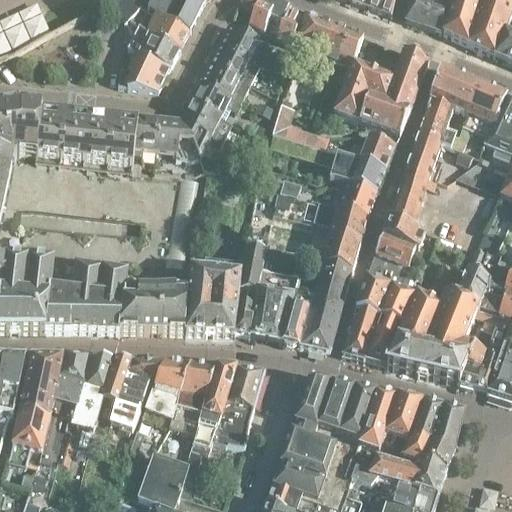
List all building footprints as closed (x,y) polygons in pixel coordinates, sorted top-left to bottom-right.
[(124,29),(141,12),(134,0),(125,0),(115,6),(124,29)] [(204,8),(205,7),(190,0),(164,0),(155,19),(190,37),(204,8)] [(289,13),(263,1),(259,0),(253,0),(239,12),(254,18),(248,32),(251,34),(252,33),(263,39),(270,21),(283,27),(289,13)] [(351,0),(350,7),(368,13),(372,0),(351,0)] [(391,22),(396,0),(372,0),(368,13),(391,22)] [(440,39),(450,7),(428,0),(422,0),(422,2),(415,0),(412,0),(405,27),(440,39)] [(465,50),(480,0),(452,0),(450,7),(440,39),(443,40),(465,50)] [(506,33),(506,32),(511,17),(511,3),(501,0),(480,0),(465,50),(468,52),(469,52),(495,64),(506,33)] [(290,52),(304,20),(289,13),(283,27),(275,45),(290,52)] [(190,37),(155,19),(154,19),(145,38),(180,55),(190,37)] [(305,59),(318,25),(304,20),(290,52),(299,57),(305,59)] [(319,64),(333,31),(318,25),(305,59),(319,64)] [(180,55),(145,38),(139,31),(127,55),(133,57),(170,74),(180,55)] [(335,70),(348,37),(333,31),(319,64),(335,70)] [(269,52),(229,32),(219,52),(248,67),(254,56),(264,62),(269,52)] [(495,64),(511,71),(511,34),(506,32),(506,33),(495,64)] [(351,71),(362,43),(348,37),(335,70),(349,76),(351,71)] [(248,67),(219,52),(209,71),(238,86),(244,76),(254,81),(259,72),(248,67)] [(170,74),(133,57),(126,75),(129,75),(127,94),(159,98),(163,91),(170,74)] [(410,118),(423,83),(427,68),(402,58),(391,87),(383,107),(369,102),(358,129),(399,144),(410,118)] [(249,91),(238,86),(209,71),(199,91),(200,91),(240,110),(249,91)] [(383,107),(391,87),(351,71),(349,76),(345,87),(333,121),(358,129),(369,102),(383,107)] [(466,123),(479,92),(441,75),(429,107),(430,107),(453,117),(466,123)] [(277,113),(286,92),(256,79),(247,100),(277,113)] [(200,91),(190,110),(220,125),(226,113),(237,119),(241,111),(240,110),(200,91)] [(492,134),(505,103),(479,92),(466,123),(492,134)] [(511,105),(505,103),(492,134),(485,152),(496,156),(493,162),(511,169),(511,105)] [(457,137),(448,133),(453,117),(430,107),(420,137),(443,145),(441,152),(451,155),(454,146),(457,137)] [(253,117),(269,124),(273,116),(258,108),(253,117)] [(232,131),(220,125),(190,110),(181,129),(192,146),(199,165),(210,145),(222,151),(232,131)] [(35,164),(40,114),(20,111),(0,114),(0,159),(12,162),(35,164)] [(289,132),(294,116),(281,112),(272,142),(273,143),(292,148),(324,157),(325,158),(329,144),(289,132)] [(83,169),(89,119),(40,114),(35,164),(75,169),(83,169)] [(133,157),(137,124),(89,119),(83,169),(132,175),(132,170),(134,157),(133,157)] [(155,159),(158,126),(137,124),(133,157),(134,157),(132,170),(141,171),(142,158),(155,159)] [(189,168),(192,146),(181,129),(158,126),(155,159),(176,161),(175,166),(189,168)] [(263,147),(267,135),(257,130),(251,141),(263,147)] [(431,184),(441,152),(443,145),(420,137),(405,177),(431,184)] [(386,175),(396,150),(368,139),(364,151),(353,147),(347,164),(386,175)] [(289,158),(292,148),(273,143),(270,153),(289,158)] [(458,157),(461,149),(454,146),(451,155),(458,157)] [(378,196),(386,175),(347,164),(325,158),(324,157),(322,167),(336,172),(332,183),(343,186),(344,186),(378,196)] [(468,172),(472,163),(459,158),(455,167),(468,172)] [(185,339),(187,305),(175,304),(175,295),(137,295),(137,304),(125,304),(128,275),(74,267),(71,296),(52,295),(54,263),(2,257),(1,262),(0,261),(0,218),(11,165),(12,162),(0,159),(0,338),(43,338),(44,339),(118,339),(185,339)] [(215,164),(212,182),(244,187),(247,170),(215,164)] [(0,251),(181,272),(195,186),(83,173),(83,169),(75,169),(75,172),(11,165),(0,218),(0,251)] [(511,205),(511,175),(500,201),(511,205)] [(415,234),(431,184),(405,177),(389,223),(415,234)] [(454,185),(471,191),(475,184),(462,179),(454,185)] [(378,196),(344,186),(343,186),(333,215),(367,224),(378,196)] [(300,192),(284,187),(280,199),(296,203),(300,192)] [(511,253),(508,252),(511,241),(511,213),(502,207),(488,241),(503,248),(499,259),(495,270),(511,276),(511,253)] [(367,224),(333,215),(320,211),(315,229),(331,233),(329,240),(361,248),(367,224)] [(425,238),(415,234),(389,223),(389,224),(390,224),(382,242),(415,254),(418,255),(425,238)] [(249,344),(266,255),(268,244),(249,240),(244,270),(233,341),(249,344)] [(348,294),(352,279),(361,248),(329,240),(327,247),(322,267),(316,287),(311,307),(299,354),(330,361),(348,294)] [(415,254),(382,242),(374,262),(408,274),(415,254)] [(307,263),(322,267),(327,247),(312,243),(310,249),(307,263)] [(299,287),(307,263),(266,255),(249,344),(282,350),(296,299),(299,287)] [(511,276),(495,270),(499,259),(489,255),(487,261),(477,287),(487,291),(511,300),(511,276)] [(477,287),(487,261),(474,256),(464,282),(465,282),(477,287)] [(384,374),(416,301),(423,285),(406,279),(408,274),(374,262),(368,278),(389,286),(386,293),(391,295),(380,325),(364,369),(384,374)] [(233,341),(244,270),(205,265),(203,276),(190,275),(187,305),(185,339),(184,341),(233,342),(233,341)] [(380,325),(391,295),(386,293),(389,286),(368,278),(364,287),(361,298),(360,298),(358,305),(359,306),(355,318),(380,325)] [(457,391),(472,357),(464,353),(475,322),(495,329),(498,322),(478,315),(487,291),(477,287),(465,282),(456,303),(444,298),(438,313),(416,301),(384,374),(457,391)] [(511,300),(487,291),(478,315),(498,322),(510,326),(511,326),(511,300)] [(299,354),(311,307),(308,306),(309,302),(296,299),(282,350),(293,352),(299,354)] [(364,369),(380,325),(355,318),(343,363),(364,369)] [(511,403),(511,326),(510,326),(504,341),(494,338),(489,352),(501,356),(499,363),(485,399),(486,399),(511,408),(511,403)] [(471,395),(483,362),(472,357),(457,391),(458,392),(458,391),(471,395)] [(485,399),(499,363),(485,358),(483,362),(471,395),(485,399)] [(13,423),(21,384),(25,363),(3,363),(0,384),(0,432),(7,434),(13,423)] [(46,432),(62,364),(59,364),(59,366),(32,364),(18,422),(23,423),(24,418),(37,421),(35,429),(46,432)] [(73,429),(90,365),(62,364),(46,432),(39,470),(56,474),(57,469),(60,459),(63,448),(65,440),(68,428),(73,429)] [(103,406),(114,366),(114,365),(95,364),(95,366),(90,365),(73,429),(72,431),(95,436),(103,406)] [(115,410),(130,367),(114,366),(103,406),(115,410)] [(154,390),(162,369),(130,367),(115,410),(109,431),(133,439),(152,389),(154,390)] [(172,428),(189,371),(162,369),(154,390),(142,423),(152,427),(154,421),(172,428)] [(196,441),(216,373),(189,371),(172,428),(170,435),(196,441)] [(210,455),(212,449),(235,374),(217,372),(217,373),(216,373),(196,441),(193,449),(210,455)] [(259,417),(270,381),(264,379),(264,378),(237,374),(235,374),(212,449),(220,452),(228,453),(228,452),(244,455),(250,422),(252,417),(254,416),(259,417)] [(317,511),(317,510),(321,511),(342,511),(347,500),(356,474),(353,473),(359,455),(377,400),(356,396),(355,395),(354,394),(354,395),(326,388),(325,388),(324,388),(313,386),(308,389),(293,431),(291,438),(279,473),(272,492),(292,499),(292,498),(297,499),(295,504),(317,511)] [(397,404),(377,400),(359,455),(378,462),(382,450),(397,404)] [(397,404),(382,450),(392,454),(395,446),(403,449),(410,426),(415,428),(421,411),(421,410),(397,404)] [(463,422),(421,411),(415,428),(410,426),(403,449),(395,446),(392,454),(382,450),(378,462),(376,468),(400,475),(408,451),(428,457),(434,459),(435,456),(439,457),(440,455),(452,459),(453,454),(463,422)] [(39,470),(46,432),(35,429),(37,421),(24,418),(23,423),(18,422),(12,452),(8,466),(38,473),(39,470)] [(148,436),(142,450),(152,455),(159,441),(148,436)] [(144,440),(136,438),(129,458),(137,460),(144,440)] [(107,443),(91,439),(87,455),(86,457),(104,460),(107,443)] [(74,451),(76,442),(65,440),(63,448),(74,451)] [(71,462),(74,451),(63,448),(60,459),(71,462)] [(445,478),(423,472),(428,457),(408,451),(400,475),(376,468),(378,462),(359,455),(353,473),(356,474),(347,500),(363,506),(381,500),(391,503),(392,497),(423,506),(436,510),(445,478)] [(445,478),(452,459),(440,455),(439,457),(435,456),(434,459),(428,457),(423,472),(445,478)] [(69,473),(71,462),(60,459),(57,469),(69,473)] [(189,506),(198,477),(153,462),(136,506),(151,511),(155,511),(174,511),(178,503),(189,506)] [(35,481),(34,484),(31,494),(42,497),(46,484),(35,481)] [(269,511),(316,511),(317,511),(295,504),(297,499),(292,498),(292,499),(272,492),(266,511),(269,511)] [(391,503),(381,500),(363,506),(362,510),(367,511),(368,511),(369,511),(373,511),(434,511),(436,510),(423,506),(392,497),(391,503)] [(373,511),(369,511),(368,511),(367,511),(362,510),(363,506),(347,500),(342,511),(321,511),(317,510),(317,511),(316,511),(373,511)]
